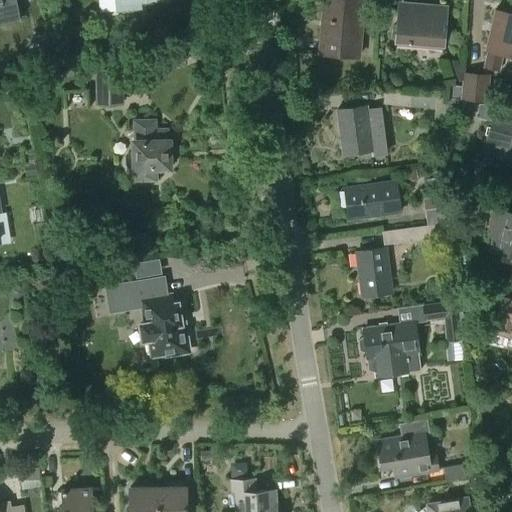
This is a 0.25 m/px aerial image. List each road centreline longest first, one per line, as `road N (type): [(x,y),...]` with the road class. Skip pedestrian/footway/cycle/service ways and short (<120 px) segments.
road 1 (residential): [(315,423),(292,278),(272,0)]
road 2 (residential): [(0,430),(315,423)]
